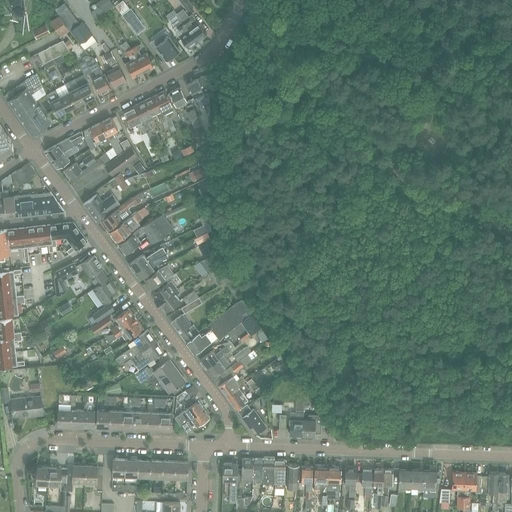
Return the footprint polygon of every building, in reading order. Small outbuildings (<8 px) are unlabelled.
[(13,0),(13,1),(12,2),(11,3),(11,4),(11,5),(11,6),(11,7),(11,8),(11,9),(12,10),(13,11),(14,12),(15,13),(17,13),(18,14),(19,13),(20,13),(21,13),(22,12),(23,12),(24,11),(24,10),(25,9),(25,8),(25,7),(26,6),(25,5),(25,4),(25,2),(24,2),(24,1),(23,0),(22,0),(13,0)] [(113,6),(109,0),(107,0),(100,6),(104,12),(113,6)] [(188,0),(179,0),(187,11),(193,7),(188,0)] [(123,1),(116,6),(137,34),(144,29),(123,1)] [(104,12),(100,6),(91,12),(96,18),(104,12)] [(188,17),(183,9),(177,13),(178,15),(197,42),(207,35),(198,23),(193,27),(190,22),(195,19),(192,14),(188,17)] [(197,42),(178,15),(170,20),(175,27),(176,26),(179,30),(181,29),(184,33),(179,36),(182,40),(188,48),(197,42)] [(51,21),(57,31),(66,26),(59,16),(51,21)] [(70,31),(80,44),(84,49),(96,41),(82,22),(70,31)] [(34,31),(37,38),(49,32),(46,26),(34,31)] [(168,36),(154,46),(159,53),(160,52),(166,60),(172,56),(173,57),(181,51),(178,47),(177,47),(168,36)] [(63,40),(57,43),(62,54),(69,50),(63,40)] [(131,48),(126,42),(126,41),(121,45),(125,51),(124,51),(127,56),(129,55),(131,61),(126,63),(133,77),(143,72),(131,48)] [(62,54),(57,43),(48,48),(53,58),(62,54)] [(138,44),(131,48),(143,72),(153,66),(146,53),(141,56),(138,50),(141,49),(138,44)] [(53,58),(48,48),(38,53),(43,63),(53,58)] [(126,80),(123,74),(111,51),(105,53),(103,54),(107,62),(109,61),(111,66),(112,65),(113,68),(107,71),(115,86),(126,80)] [(43,63),(38,53),(30,57),(35,68),(43,63)] [(95,58),(88,55),(83,58),(85,61),(80,64),(85,74),(85,75),(94,70),(98,77),(93,79),(100,94),(110,88),(95,58)] [(37,72),(4,95),(32,135),(51,122),(45,114),(31,94),(43,86),(37,72)] [(203,76),(197,79),(197,78),(187,83),(189,88),(189,89),(190,90),(195,100),(200,97),(204,105),(209,102),(212,85),(209,73),(203,76)] [(91,87),(85,75),(85,74),(75,79),(86,101),(96,96),(91,87)] [(86,101),(75,79),(65,83),(66,84),(76,106),(86,101)] [(76,106),(66,84),(56,90),(67,111),(76,106)] [(180,87),(169,93),(182,119),(188,116),(184,108),(182,105),(188,102),(180,87)] [(67,111),(56,90),(46,95),(57,116),(67,111)] [(167,94),(165,90),(154,95),(166,121),(167,120),(170,126),(173,124),(169,116),(176,113),(168,96),(168,95),(167,94)] [(166,121),(154,95),(144,101),(151,115),(155,113),(159,121),(160,121),(162,123),(166,121)] [(151,115),(144,101),(134,106),(147,132),(152,129),(149,122),(154,120),(151,115)] [(147,132),(134,106),(123,111),(125,114),(120,117),(125,128),(136,123),(138,127),(139,127),(140,129),(141,129),(145,139),(149,137),(147,132)] [(197,117),(194,109),(188,112),(191,119),(197,117)] [(118,130),(111,117),(100,122),(110,141),(111,144),(117,154),(123,150),(116,137),(115,137),(112,133),(118,130)] [(110,141),(100,122),(90,128),(96,141),(94,142),(96,146),(100,144),(101,145),(110,141)] [(0,157),(14,147),(13,147),(12,142),(11,141),(8,136),(8,135),(7,135),(3,129),(2,128),(0,124),(0,157)] [(58,144),(44,151),(50,159),(74,146),(68,138),(58,144)] [(191,145),(181,149),(184,155),(194,151),(191,145)] [(79,150),(76,146),(74,146),(50,159),(57,168),(70,160),(67,156),(79,150)] [(131,146),(113,160),(105,166),(112,175),(120,169),(130,162),(132,165),(140,158),(131,146)] [(104,163),(112,158),(107,151),(100,157),(104,163)] [(76,161),(72,164),(64,170),(70,178),(96,160),(91,153),(82,160),(83,161),(80,163),(81,164),(79,165),(76,161)] [(29,162),(17,170),(25,183),(32,178),(37,173),(29,162)] [(25,183),(17,170),(11,174),(19,187),(25,183)] [(12,185),(11,174),(1,181),(2,186),(12,185)] [(120,189),(128,184),(121,175),(114,180),(120,189)] [(177,184),(169,186),(172,195),(180,193),(177,184)] [(7,190),(3,191),(3,199),(6,217),(16,216),(13,196),(8,196),(7,190)] [(64,210),(50,191),(50,192),(13,196),(16,216),(64,210)] [(119,203),(113,194),(102,202),(96,194),(84,204),(96,220),(119,203)] [(137,195),(131,198),(135,205),(141,200),(137,195)] [(109,214),(101,220),(108,230),(116,224),(121,220),(132,212),(128,208),(125,203),(109,214)] [(144,217),(138,210),(109,231),(117,242),(117,241),(132,230),(128,225),(136,220),(137,222),(144,217)] [(174,229),(169,223),(163,214),(149,220),(142,226),(153,241),(174,229)] [(73,222),(50,224),(53,246),(56,246),(56,239),(66,237),(73,222)] [(73,222),(66,237),(73,246),(67,250),(69,254),(75,249),(75,250),(87,241),(73,222)] [(50,224),(36,226),(38,246),(48,244),(49,252),(53,251),(53,246),(50,224)] [(210,231),(207,224),(200,226),(203,234),(208,232),(210,231)] [(36,226),(21,228),(24,247),(23,247),(24,255),(28,254),(27,247),(38,246),(36,226)] [(140,227),(126,237),(118,243),(125,254),(141,242),(137,236),(141,233),(139,230),(141,229),(140,227)] [(9,249),(23,247),(24,247),(21,228),(7,229),(9,249)] [(10,254),(9,249),(7,229),(0,230),(0,241),(2,255),(0,255),(0,260),(5,260),(4,255),(10,254)] [(210,238),(208,232),(203,234),(194,238),(197,244),(210,238)] [(204,255),(206,258),(213,255),(207,242),(198,246),(203,256),(204,255)] [(166,252),(164,248),(151,254),(146,258),(143,254),(128,264),(134,272),(155,257),(166,252)] [(168,257),(166,252),(155,257),(134,272),(140,280),(158,266),(156,263),(168,257)] [(81,263),(81,264),(76,266),(74,261),(53,271),(56,295),(67,288),(63,279),(78,271),(84,268),(96,285),(107,278),(101,269),(103,268),(94,254),(81,263)] [(213,255),(206,258),(199,261),(208,273),(219,264),(213,255)] [(158,269),(153,273),(145,279),(152,289),(169,276),(174,273),(167,264),(158,269)] [(229,279),(219,264),(208,273),(217,286),(224,282),(229,279)] [(0,287),(15,285),(14,274),(21,273),(21,269),(13,270),(14,271),(0,272),(0,287)] [(107,278),(96,285),(92,288),(103,303),(112,297),(113,298),(114,297),(114,296),(118,293),(107,278)] [(240,296),(229,279),(224,282),(236,299),(240,296)] [(171,280),(156,291),(153,294),(156,298),(154,299),(158,304),(177,289),(171,280)] [(0,287),(0,301),(24,299),(24,295),(17,296),(15,285),(0,287)] [(180,292),(177,289),(158,304),(161,308),(163,307),(166,311),(180,300),(176,295),(180,292)] [(182,298),(187,304),(199,297),(194,290),(182,298)] [(202,303),(199,297),(187,304),(181,307),(184,313),(202,303)] [(0,301),(0,316),(19,315),(17,304),(25,303),(24,299),(0,301)] [(248,315),(237,301),(199,332),(186,341),(195,353),(203,347),(212,340),(211,339),(217,335),(220,339),(223,335),(240,322),(248,316),(248,315)] [(110,303),(94,314),(98,320),(114,309),(110,303)] [(114,333),(114,334),(136,318),(133,314),(128,308),(115,318),(120,324),(111,330),(114,333)] [(240,322),(251,335),(251,334),(261,327),(250,313),(248,315),(248,316),(240,322)] [(182,314),(179,316),(171,322),(186,341),(199,332),(193,325),(191,326),(182,314)] [(95,332),(111,320),(107,315),(91,326),(95,332)] [(139,321),(136,318),(114,334),(107,335),(105,337),(109,343),(117,337),(121,334),(125,339),(129,337),(130,337),(143,328),(138,322),(139,321)] [(0,320),(0,338),(21,336),(21,332),(14,333),(12,319),(0,320)] [(148,329),(139,335),(138,336),(139,337),(128,345),(130,348),(115,359),(119,365),(124,361),(125,362),(131,358),(136,355),(136,354),(155,340),(148,329)] [(22,340),(21,336),(0,338),(0,352),(16,351),(14,341),(22,340)] [(164,352),(155,340),(136,354),(136,355),(139,360),(147,354),(151,361),(164,352)] [(212,350),(207,353),(199,359),(206,368),(228,352),(230,350),(227,345),(216,354),(212,350)] [(237,361),(250,352),(247,347),(234,356),(237,361)] [(16,352),(16,351),(0,352),(0,367),(17,366),(17,365),(25,365),(24,361),(17,362),(16,352)] [(231,356),(228,352),(206,368),(212,377),(230,363),(227,359),(231,356)] [(231,367),(231,366),(223,372),(228,379),(219,385),(228,398),(235,393),(234,391),(239,388),(238,386),(243,382),(245,381),(241,376),(236,380),(233,376),(236,374),(235,372),(247,363),(246,361),(251,358),(248,355),(231,367)] [(131,358),(125,362),(128,367),(134,362),(131,358)] [(167,391),(164,394),(165,395),(175,396),(172,391),(179,386),(179,385),(182,382),(173,370),(176,368),(169,360),(154,371),(167,391)] [(135,375),(141,383),(153,374),(147,366),(135,375)] [(185,394),(194,388),(188,380),(179,386),(185,394)] [(248,389),(243,382),(238,386),(239,388),(234,391),(235,393),(228,398),(236,409),(248,400),(243,393),(248,389)] [(1,389),(2,401),(9,400),(8,388),(1,389)] [(11,400),(12,407),(13,417),(23,416),(23,415),(28,414),(28,415),(43,414),(41,396),(11,400)] [(267,399),(266,407),(277,408),(277,400),(267,399)] [(180,425),(182,424),(204,409),(198,400),(185,410),(175,417),(180,425)] [(238,411),(242,417),(255,435),(266,426),(253,409),(252,410),(247,404),(238,411)] [(58,425),(70,425),(70,409),(58,409),(58,425)] [(70,425),(81,426),(82,410),(70,409),(70,425)] [(204,409),(182,424),(187,433),(210,417),(204,409)] [(82,410),(81,426),(94,426),(95,411),(82,410)] [(96,427),(109,427),(110,410),(97,410),(96,427)] [(109,427),(121,428),(122,411),(110,410),(109,427)] [(121,428),(134,428),(134,411),(122,411),(121,428)] [(134,428),(146,429),(147,412),(134,411),(134,428)] [(146,429),(159,429),(159,412),(147,412),(146,429)] [(159,412),(159,429),(171,430),(172,413),(159,412)] [(290,412),(290,424),(290,434),(302,435),(303,419),(303,412),(297,412),(290,412)] [(309,414),(309,419),(303,419),(302,435),(315,435),(315,433),(321,433),(321,424),(324,424),(324,423),(318,415),(309,414)] [(126,459),(113,458),(112,475),(125,476),(126,459)] [(253,458),(242,458),(242,469),(237,469),(237,481),(241,482),(252,482),(253,458)] [(264,459),(253,458),(252,482),(256,482),(264,482),(264,459)] [(138,459),(126,459),(125,476),(138,476),(138,459)] [(151,460),(138,459),(138,476),(150,477),(151,460)] [(275,459),(264,459),(264,482),(274,482),(275,459)] [(286,459),(275,459),(274,482),(274,487),(285,487),(285,475),(286,459)] [(163,460),(151,460),(150,477),(162,477),(163,460)] [(175,461),(163,460),(162,477),(175,478),(175,461)] [(188,462),(175,461),(175,478),(187,478),(188,462)] [(223,480),(237,481),(237,469),(237,463),(223,463),(223,480)] [(73,465),(72,465),(67,464),(67,468),(66,490),(73,491),(73,481),(85,482),(85,465),(73,464),(73,465)] [(103,466),(85,465),(85,482),(97,482),(97,488),(102,488),(103,466)] [(299,465),(288,465),(287,480),(287,487),(298,488),(299,481),(299,465)] [(302,466),(302,476),(301,483),(306,483),(305,508),(310,508),(312,496),(313,466),(302,466)] [(328,466),(315,466),(315,482),(321,483),(320,493),(321,493),(320,504),(322,505),(326,505),(327,503),(327,501),(328,466)] [(341,467),(328,466),(327,501),(327,503),(334,504),(335,490),(340,490),(340,483),(341,467)] [(47,496),(48,496),(48,484),(49,467),(37,467),(36,484),(36,492),(47,492),(47,496)] [(67,468),(49,467),(48,484),(60,485),(60,490),(66,490),(67,468)] [(345,467),(345,477),(345,484),(350,484),(349,496),(355,496),(356,477),(356,467),(345,467)] [(362,468),(362,478),(362,485),(367,485),(367,487),(365,487),(365,500),(370,500),(371,488),(372,468),(362,468)] [(374,468),(374,478),(373,483),(378,484),(377,493),(376,493),(375,509),(381,509),(381,504),(382,491),(383,468),(374,468)] [(393,469),(383,468),(382,491),(381,504),(387,505),(388,494),(388,484),(392,484),(393,469)] [(399,469),(399,479),(399,486),(406,486),(405,490),(411,490),(411,487),(412,470),(399,469)] [(424,470),(412,470),(411,487),(418,487),(418,490),(423,491),(423,487),(424,470)] [(436,471),(424,470),(423,487),(430,487),(430,491),(436,491),(436,481),(436,471)] [(452,471),(452,481),(452,489),(458,490),(457,508),(463,508),(465,472),(452,471)] [(477,472),(465,472),(463,508),(462,511),(469,511),(470,508),(471,490),(476,490),(476,492),(481,492),(483,476),(477,476),(477,472)] [(498,501),(499,473),(489,472),(489,476),(483,476),(481,492),(494,493),(494,510),(498,510),(498,501)] [(509,473),(499,473),(498,501),(506,502),(508,483),(509,473)] [(450,489),(441,489),(439,502),(450,503),(450,489)] [(396,507),(397,495),(391,494),(389,506),(396,507)] [(236,503),(236,511),(244,511),(244,504),(244,498),(236,498),(236,503)] [(163,501),(162,511),(179,511),(180,502),(163,501)]
